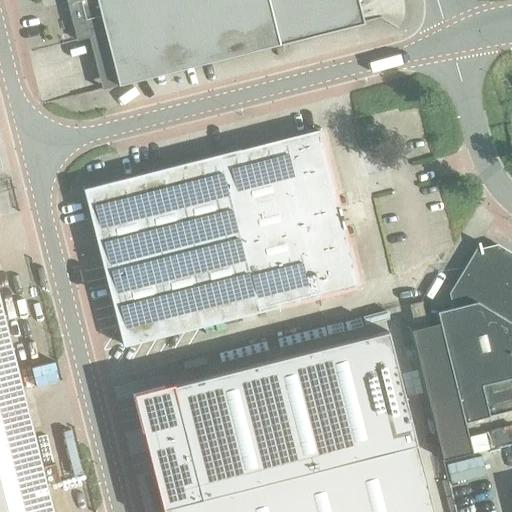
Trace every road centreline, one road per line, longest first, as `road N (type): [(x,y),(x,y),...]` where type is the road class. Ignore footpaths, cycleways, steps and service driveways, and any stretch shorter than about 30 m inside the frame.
road 1 (unclassified): [(29,149),(452,43)]
road 2 (unclassified): [(120,511),(29,149)]
road 3 (unclassified): [(511,198),(477,143),(452,43)]
road 4 (unclassified): [(29,149),(0,29)]
